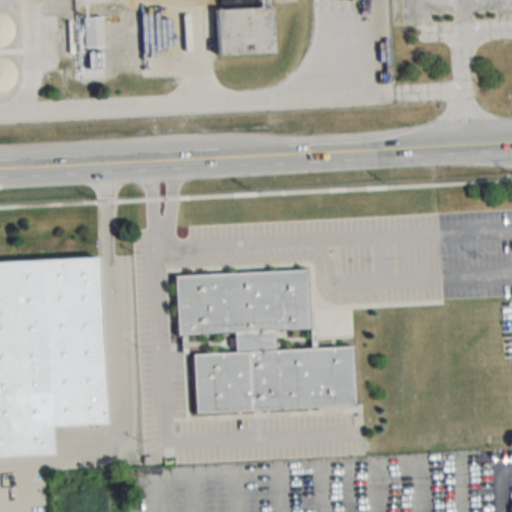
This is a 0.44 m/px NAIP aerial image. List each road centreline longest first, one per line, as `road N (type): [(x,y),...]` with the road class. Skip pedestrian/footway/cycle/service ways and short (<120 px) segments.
road 1 (secondary): [(213,162),(460,150)]
road 2 (secondary): [(0,172),(213,162)]
